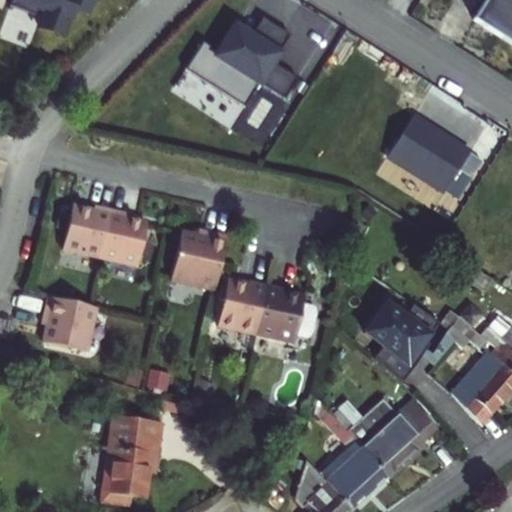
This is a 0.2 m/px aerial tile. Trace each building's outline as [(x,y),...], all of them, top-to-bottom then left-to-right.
[(5,0),(3,8),(33,19),(36,10),(10,0),(5,0)] [(33,19),(32,23),(59,33),(69,7),(85,13),(89,0),(10,0),(36,10),(33,19)] [(511,0),(480,0),(466,22),(511,51),(511,0)] [(175,73),(235,111),(251,85),(276,101),(289,80),(264,64),(281,36),(260,23),(248,42),(230,30),(211,57),(193,45),(175,73)] [(379,158),(436,194),(462,153),(448,145),(447,147),(403,119),(379,158)] [(58,202),(47,252),(88,261),(99,211),(58,202)] [(99,211),(88,261),(128,270),(139,220),(99,211)] [(219,238),(173,228),(161,281),(207,291),(219,238)] [(209,331),(244,340),(255,290),(221,282),(209,331)] [(294,299),(255,290),(244,340),(283,349),(284,341),(300,344),(307,314),(292,310),(294,299)] [(388,344),(379,359),(414,379),(446,327),(392,295),(369,333),(388,344)] [(86,313),(33,299),(25,328),(34,331),(31,345),(74,357),(86,313)] [(504,392),(511,383),(511,334),(502,326),(470,361),(504,392)] [(471,427),(504,392),(470,361),(437,396),(471,427)] [(415,454),(412,450),(390,425),(372,404),(355,420),(396,470),(415,454)] [(338,511),(347,511),(379,484),(320,417),(310,407),(302,414),(346,464),(318,489),(320,490),(338,511)] [(379,484),(396,470),(355,420),(344,429),(328,410),(320,417),(379,484)] [(390,425),(412,450),(426,437),(404,413),(390,425)] [(162,433),(114,423),(96,511),(97,511),(120,511),(122,505),(135,508),(144,467),(154,470),(162,433)] [(338,511),(320,490),(318,489),(299,468),(287,489),(284,506),(289,511),(291,511),(297,509),(298,511),(301,511),(303,511),(338,511)]
